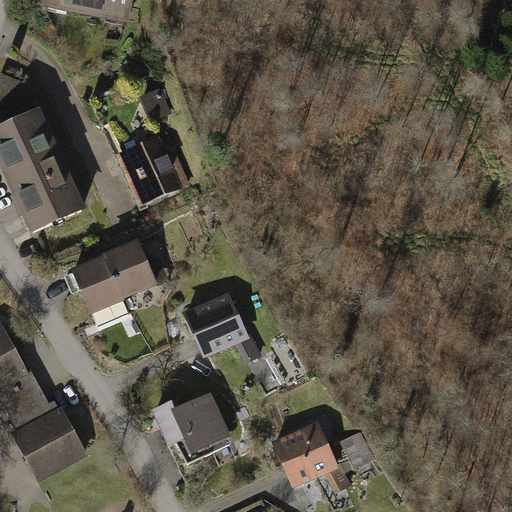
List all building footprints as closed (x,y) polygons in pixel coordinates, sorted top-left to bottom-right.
[(135,0),(44,0),(42,8),(130,26),(135,0)] [(0,77),(0,123),(5,126),(36,111),(23,83),(1,75),(0,77)] [(171,113),(170,92),(148,93),(148,114),(171,113)] [(0,127),(0,169),(31,236),(86,210),(40,109),(36,111),(5,126),(0,127)] [(117,157),(141,209),(183,189),(192,185),(176,153),(169,156),(160,137),(117,157)] [(67,280),(86,323),(164,289),(146,246),(67,280)] [(183,314),(205,361),(251,340),(229,293),(183,314)] [(25,370),(0,324),(0,396),(20,434),(15,437),(38,480),(85,454),(62,411),(54,415),(28,368),(25,370)] [(153,426),(173,470),(232,443),(211,399),(153,426)] [(327,424),(269,448),(289,495),(325,480),(333,498),(354,489),(327,424)]
